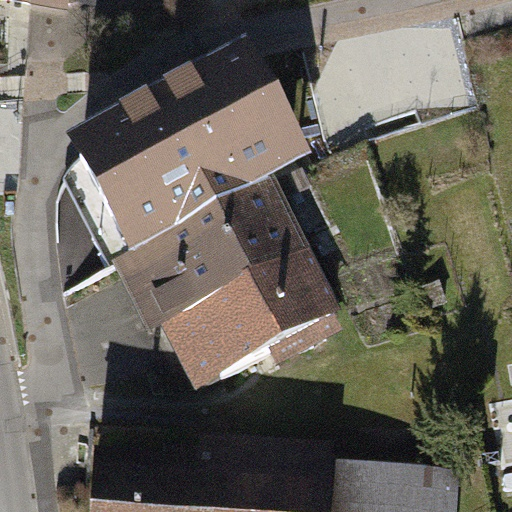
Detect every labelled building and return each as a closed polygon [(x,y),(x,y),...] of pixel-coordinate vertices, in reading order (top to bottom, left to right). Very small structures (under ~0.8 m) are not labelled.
[(0,0),(0,7),(59,14),(60,0),(0,0)] [(80,161),(141,269),(156,261),(273,195),(321,169),(260,61),(80,161)] [(422,130),(428,150),(461,140),(454,119),(422,130)] [(343,320),(273,195),(156,261),(175,296),(207,352),(225,385),(343,320)] [(193,478),(101,474),(99,511),(456,511),(458,488),(339,483),(340,464),(194,458),(193,478)]
